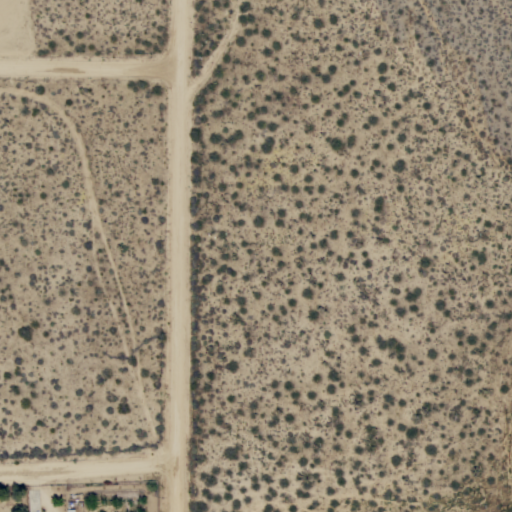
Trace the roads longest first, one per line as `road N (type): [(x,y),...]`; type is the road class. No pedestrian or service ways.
road 1 (residential): [(180,0),(175,511)]
road 2 (residential): [(0,71),(179,71)]
road 3 (residential): [(0,477),(175,471)]
